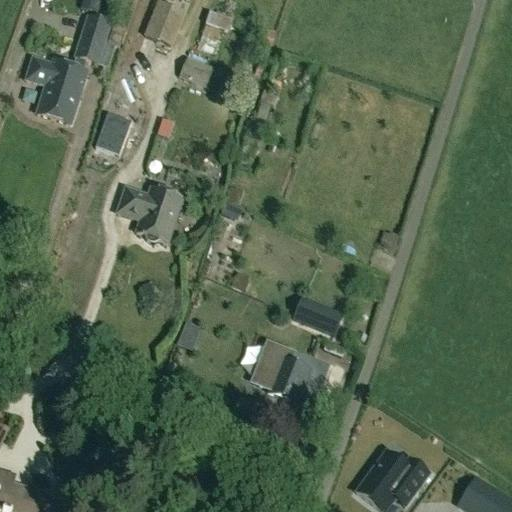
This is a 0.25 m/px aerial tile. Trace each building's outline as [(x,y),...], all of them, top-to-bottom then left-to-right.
[(82,0),(79,11),(94,16),(98,1),(95,0),(82,0)] [(172,50),(185,16),(156,5),(142,39),(172,50)] [(85,76),(82,74),(85,65),(97,69),(111,26),(86,18),(72,61),(74,61),(71,71),(52,65),(51,68),(31,61),(24,84),(44,90),(36,118),(69,128),(85,76)] [(271,50),(275,36),(266,33),(261,47),(257,60),(267,63),(271,50)] [(191,85),(198,68),(185,63),(177,80),(191,85)] [(255,124),(252,139),(264,141),(267,127),(255,124)] [(125,192),(116,216),(132,221),(132,219),(140,221),(135,236),(143,239),(145,243),(149,245),(154,246),(158,243),(166,246),(181,202),(150,191),(147,199),(125,192)] [(221,217),(231,222),(236,213),(225,208),(221,217)] [(104,265),(121,266),(123,252),(106,250),(104,265)] [(244,294),(248,285),(233,280),(230,289),(244,294)] [(337,331),(341,319),(298,302),(294,315),(291,321),(334,338),(337,331)] [(297,407),(310,373),(291,366),(294,356),(264,345),(249,387),(267,394),(267,395),(297,407)] [(349,394),(355,360),(341,357),(335,391),(349,394)] [(407,462),(402,469),(384,456),(354,497),(373,511),(386,511),(392,504),(402,511),(403,511),(428,479),(407,462)] [(15,477),(0,473),(0,511),(72,511),(77,494),(55,488),(52,499),(12,488),(15,477)] [(458,509),(462,511),(511,511),(511,504),(475,481),(458,509)]
